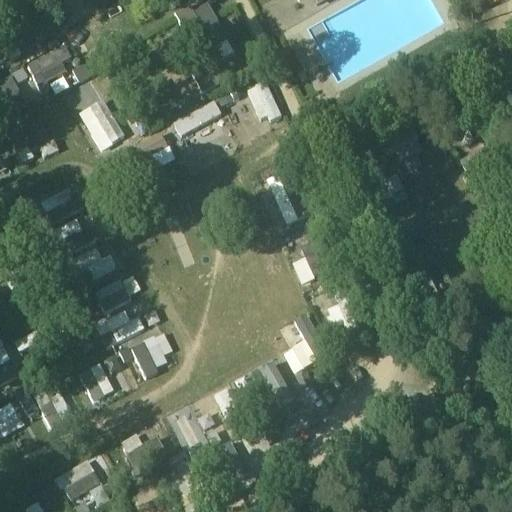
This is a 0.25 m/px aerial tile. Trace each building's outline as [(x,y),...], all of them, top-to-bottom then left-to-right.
[(216,27),(218,26),(206,6),(192,15),(188,8),(173,17),(189,43),(187,44),(200,65),(187,73),(201,98),(215,90),(216,91),(244,75),(216,27)] [(39,45),(29,30),(8,45),(18,59),(39,45)] [(54,153),(35,106),(25,111),(21,102),(36,96),(26,73),(0,83),(0,125),(1,126),(18,168),(54,153)] [(260,126),(280,117),(266,84),(246,93),(260,126)] [(98,155),(120,143),(100,104),(77,116),(98,155)] [(213,115),(185,125),(193,146),(221,135),(213,115)] [(154,126),(124,142),(143,179),(174,163),(154,126)] [(383,166),(371,172),(383,200),(402,192),(395,176),(389,179),(383,166)] [(377,213),(406,200),(403,193),(382,202),(369,173),(361,176),(377,213)] [(41,214),(69,204),(66,194),(38,204),(41,214)] [(284,227),(296,223),(289,207),(278,212),(284,227)] [(176,215),(165,219),(184,267),(195,263),(176,215)] [(58,230),(64,242),(81,234),(75,222),(58,230)] [(70,286),(113,269),(108,258),(99,262),(95,252),(62,265),(70,286)] [(296,279),(310,273),(305,260),(291,265),(296,279)] [(412,322),(443,311),(430,275),(399,286),(412,322)] [(92,294),(101,315),(128,304),(120,282),(92,294)] [(114,347),(144,333),(133,309),(103,323),(114,347)] [(276,330),(296,374),(328,360),(308,315),(276,330)] [(135,374),(171,364),(164,337),(128,347),(135,374)] [(91,405),(112,394),(98,366),(76,378),(91,405)] [(261,369),(234,374),(239,399),(266,393),(261,369)] [(226,389),(201,401),(218,436),(243,424),(226,389)] [(149,429),(117,446),(129,470),(161,453),(149,429)] [(203,454),(182,466),(190,482),(212,471),(203,454)] [(52,482),(66,505),(99,486),(85,463),(52,482)] [(69,506),(72,511),(99,511),(88,494),(69,506)]
